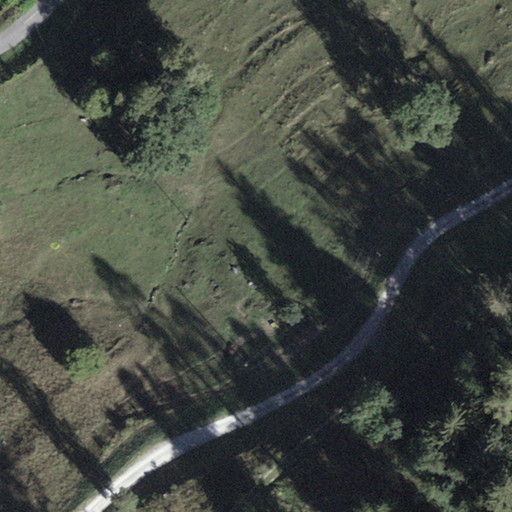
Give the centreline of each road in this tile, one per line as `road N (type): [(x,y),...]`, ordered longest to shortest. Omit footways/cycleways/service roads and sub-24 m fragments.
road 1 (track): [(92,511),(180,443),(332,367),(427,231),(511,182)]
road 2 (track): [(231,511),(358,398),(375,349),(366,326)]
